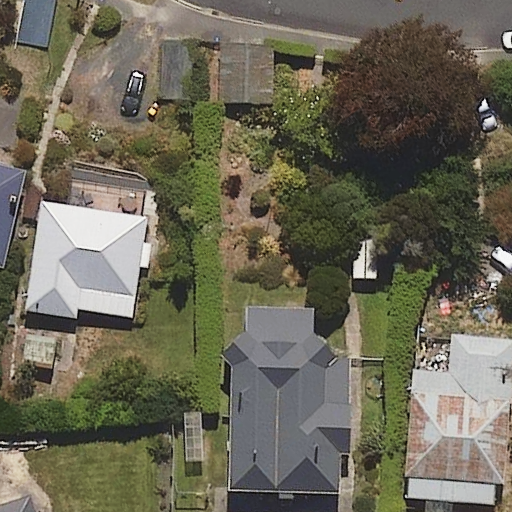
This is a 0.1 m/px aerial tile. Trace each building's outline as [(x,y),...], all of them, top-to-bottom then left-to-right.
[(46,47),(54,0),(20,0),(12,41),(46,47)] [(274,102),(272,44),(220,45),(221,103),(274,102)] [(26,171),(0,164),(0,266),(2,267),(26,171)] [(132,317),(146,217),(42,201),(26,310),(76,318),(77,309),(132,317)] [(340,362),(313,337),(313,307),(245,309),(246,338),(229,338),(232,493),(341,491),(340,454),(351,454),(349,362),(340,362)] [(55,370),(60,338),(24,332),(19,365),(55,370)] [(415,370),(405,497),(494,504),(496,482),(505,483),(511,385),(511,338),(452,334),(449,372),(415,370)] [(0,511),(32,511),(27,494),(0,502),(0,511)]
